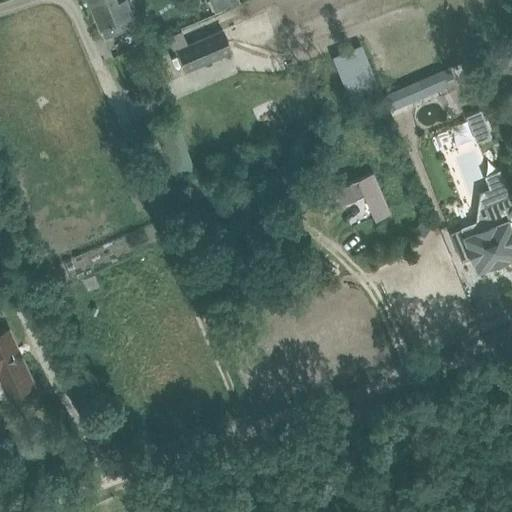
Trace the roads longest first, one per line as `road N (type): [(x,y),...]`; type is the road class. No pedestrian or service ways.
road 1 (track): [(94,50),(247,426)]
road 2 (track): [(247,426),(271,427),(511,336)]
road 3 (track): [(17,511),(247,426)]
